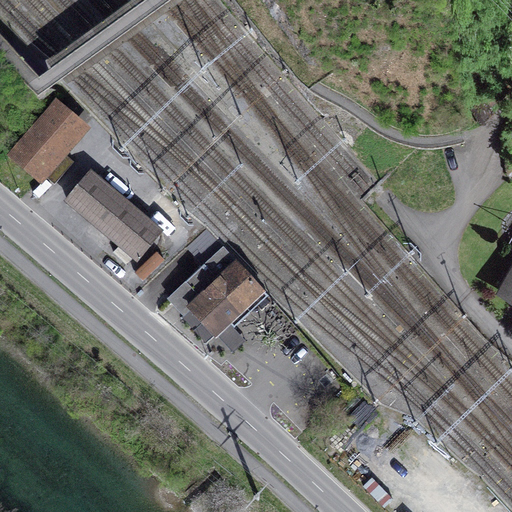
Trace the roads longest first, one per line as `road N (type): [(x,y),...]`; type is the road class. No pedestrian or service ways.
road 1 (secondary): [(344,511),(0,207)]
road 2 (residential): [(478,140),(490,158),(488,184),(430,250),(511,347)]
